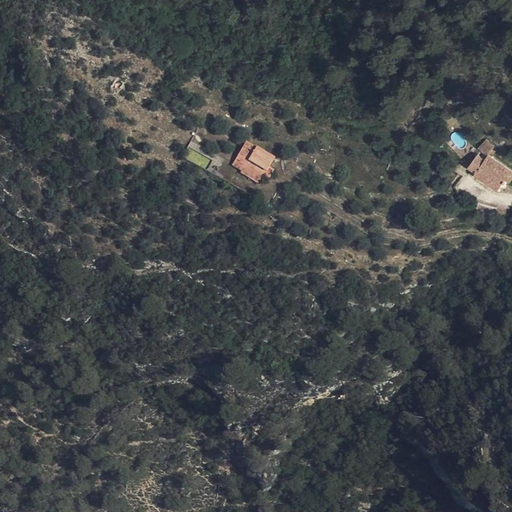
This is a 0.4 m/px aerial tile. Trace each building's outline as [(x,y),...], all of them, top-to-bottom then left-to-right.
[(497,161),(503,153),(493,145),(488,154),(497,161)] [(259,151),(252,163),(261,169),(268,157),(259,151)] [(279,180),(282,176),(287,167),(268,157),(261,169),(279,180)] [(252,163),(245,173),(255,180),(261,169),(252,163)] [(488,179),(486,183),(511,197),(511,195),(511,169),(500,163),(497,167),(489,163),(481,176),(488,179)] [(282,176),(279,180),(261,169),(255,180),(254,182),(271,192),(276,186),(280,188),(286,178),(282,176)] [(286,208),(269,197),(263,205),(281,219),(286,208)]
